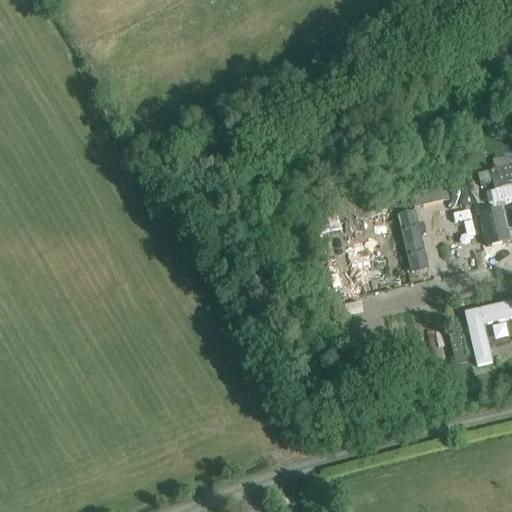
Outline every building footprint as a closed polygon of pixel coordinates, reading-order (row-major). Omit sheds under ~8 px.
[(506,170),(490,174),(495,191),(511,188),(506,170)] [(449,202),(443,183),(427,187),(432,206),(449,202)] [(427,187),(411,191),(416,209),(432,206),(427,187)] [(366,200),(370,220),(383,217),(378,198),(366,200)] [(370,220),(366,200),(350,204),(354,224),(370,220)] [(457,202),(438,206),(453,264),(472,260),(457,202)] [(350,204),(334,208),(338,228),(354,224),(350,204)] [(338,228),(334,208),(313,213),(317,233),(338,228)] [(416,212),(397,217),(412,275),(431,270),(416,212)] [(480,218),(487,251),(507,246),(500,213),(480,218)] [(375,224),(356,228),(371,286),(390,282),(375,224)] [(352,230),(333,234),(348,292),(367,287),(352,230)] [(481,308),(462,312),(476,370),(495,365),(481,308)] [(455,368),(467,365),(460,333),(449,336),(455,368)]
